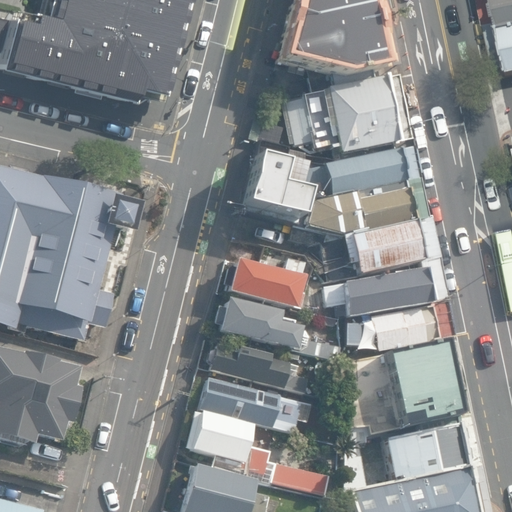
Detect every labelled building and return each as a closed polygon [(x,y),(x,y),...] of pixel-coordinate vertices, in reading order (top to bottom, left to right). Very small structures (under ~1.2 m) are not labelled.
[(37,0),(35,10),(23,7),(20,19),(4,15),(0,29),(0,65),(121,97),(125,83),(148,89),(171,0),(37,0)] [(369,77),(376,76),(359,0),(280,0),(264,68),(331,85),(368,76),(369,77)] [(511,0),(481,0),(487,23),(511,17),(511,0)] [(368,83),(305,95),(297,97),(297,100),(281,103),(291,149),(307,146),(309,155),(332,150),(334,158),(408,142),(393,78),(368,83)] [(245,140),(253,143),(260,119),(251,116),(245,140)] [(236,208),(292,223),(299,196),(273,189),(283,151),(271,148),(275,132),(258,127),(254,144),(253,143),(236,208)] [(308,204),(416,180),(409,148),(317,168),(294,163),(292,170),(296,190),(304,188),(308,204)] [(9,167),(7,172),(0,170),(0,329),(6,331),(7,326),(80,342),(83,326),(101,330),(108,297),(93,294),(106,233),(125,237),(132,208),(103,201),(104,193),(20,175),(21,172),(9,167)] [(424,220),(416,180),(311,207),(305,231),(336,239),(424,220)] [(315,245),(323,284),(436,258),(428,221),(315,245)] [(223,293),(290,311),(298,280),(293,278),(298,261),(284,258),(279,275),(231,262),(223,293)] [(339,306),(342,320),(444,300),(437,261),(416,265),(418,273),(320,292),(323,309),(339,306)] [(221,301),(214,333),(332,363),(336,349),(296,339),(298,331),(273,325),(276,315),(221,301)] [(374,354),(436,342),(435,340),(450,337),(444,304),(336,325),(341,349),(358,346),(358,349),(372,346),(374,354)] [(405,437),(464,425),(450,345),(339,366),(344,432),(349,443),(365,445),(365,440),(396,434),(405,437)] [(207,372),(303,395),(306,380),(285,375),(287,364),(213,346),(212,350),(205,353),(204,359),(208,364),(207,372)] [(0,439),(28,447),(31,437),(55,443),(59,425),(65,427),(74,390),(67,389),(72,371),(0,351),(0,439)] [(205,381),(197,413),(292,435),(295,422),(306,425),(311,406),(205,381)] [(215,473),(261,485),(269,454),(248,448),(254,428),(202,415),(192,453),(218,460),(215,473)] [(379,447),(387,484),(479,464),(472,428),(379,447)] [(342,447),(338,494),(363,489),(355,445),(342,447)] [(325,478),(272,465),(267,485),(320,497),(325,478)] [(489,511),(480,467),(340,494),(344,511),(489,511)] [(178,511),(262,511),(266,498),(249,494),(251,485),(190,468),(178,511)] [(0,511),(40,511),(41,511),(0,501),(0,511)]
